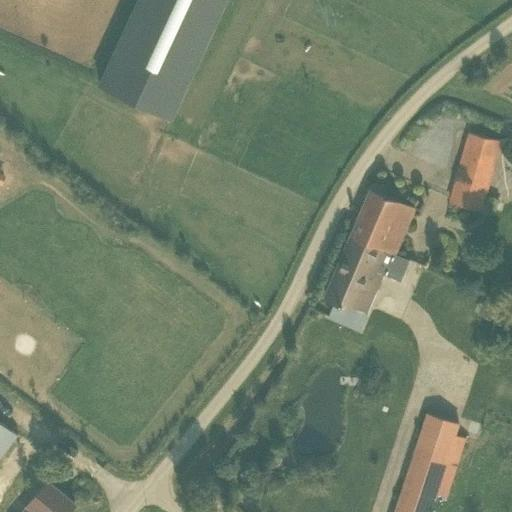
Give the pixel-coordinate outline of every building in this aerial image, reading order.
[(182,0),(136,100),(209,134),(270,0),(182,0)] [(451,198),(482,207),(501,139),(470,131),(451,198)] [(352,233),(390,249),(395,251),(414,207),(372,188),(352,233)] [(364,311),(381,270),(401,279),(410,258),(395,251),(390,249),(352,233),(326,295),(364,311)] [(430,511),(460,422),(429,412),(395,511),(430,511)] [(0,458),(18,435),(0,420),(0,458)] [(49,479),(21,511),(66,511),(76,501),(49,479)]
